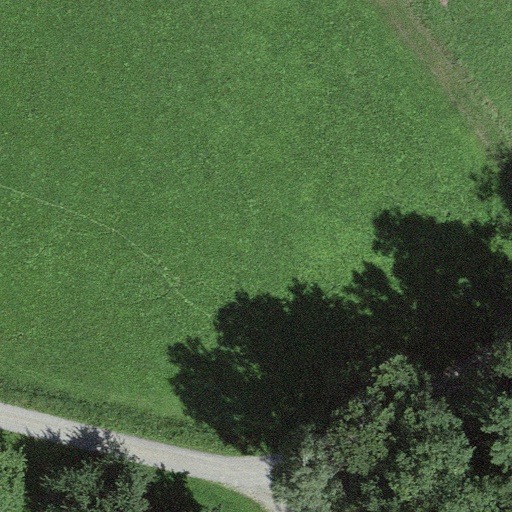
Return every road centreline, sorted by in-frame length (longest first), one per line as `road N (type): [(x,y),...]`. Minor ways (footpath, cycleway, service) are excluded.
road 1 (track): [(0,408),(97,437),(266,457),(442,394),(511,343)]
road 2 (track): [(511,150),(408,0)]
